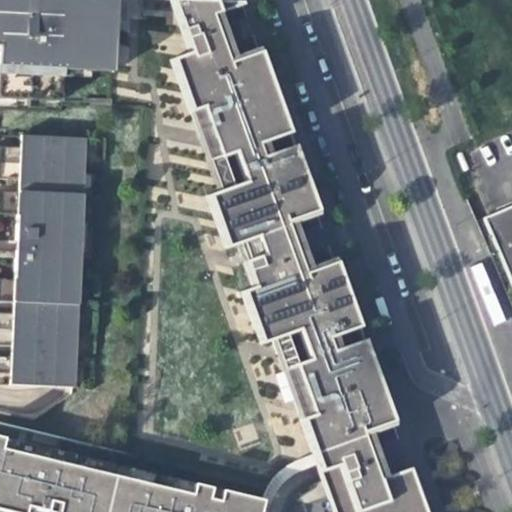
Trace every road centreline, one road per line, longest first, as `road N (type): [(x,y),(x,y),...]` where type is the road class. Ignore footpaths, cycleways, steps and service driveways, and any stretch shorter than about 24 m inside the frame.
road 1 (residential): [(284,0),(428,375),(505,429)]
road 2 (residential): [(351,0),(505,429)]
